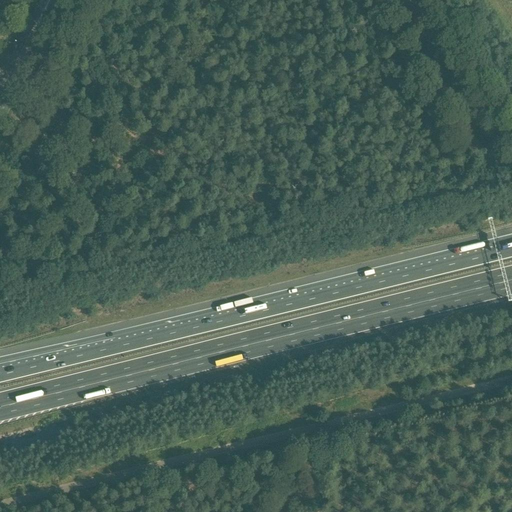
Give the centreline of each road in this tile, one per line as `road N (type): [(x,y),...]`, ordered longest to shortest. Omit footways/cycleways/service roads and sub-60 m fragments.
road 1 (motorway): [(0,403),(511,276)]
road 2 (motorway): [(511,245),(0,371)]
road 3 (unclassified): [(0,505),(511,380)]
road 4 (track): [(278,511),(300,467),(395,434),(415,436),(491,511)]
road 5 (track): [(439,0),(511,142)]
